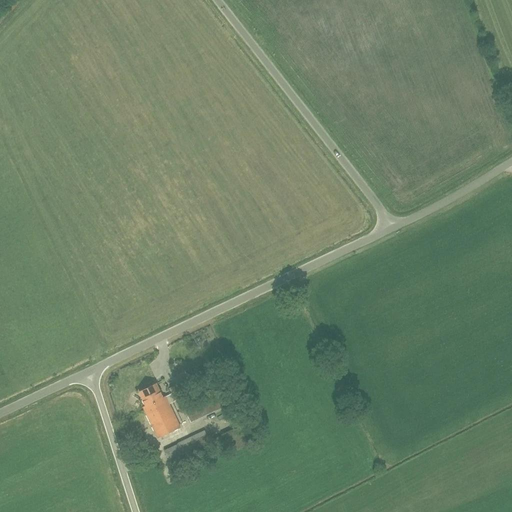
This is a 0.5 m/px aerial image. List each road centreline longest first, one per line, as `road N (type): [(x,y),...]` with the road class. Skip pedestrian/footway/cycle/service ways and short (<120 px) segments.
road 1 (unclassified): [(88,371),(391,227)]
road 2 (unclassified): [(391,227),(216,0)]
road 3 (unclassified): [(135,511),(88,371)]
road 4 (unclassified): [(391,227),(511,162)]
